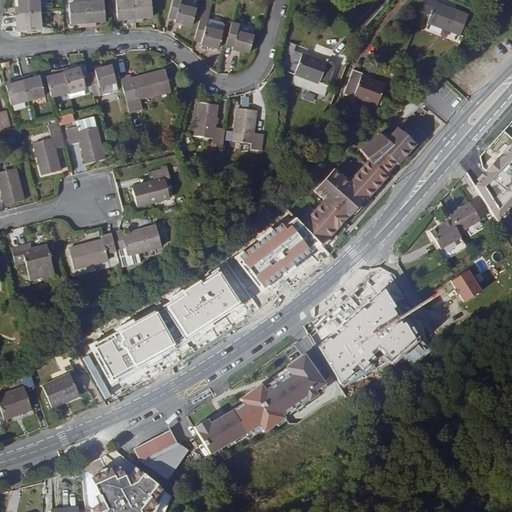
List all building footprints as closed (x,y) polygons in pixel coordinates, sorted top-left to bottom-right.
[(21,0),(22,1),(17,2),(18,9),(41,7),(40,0),(21,0)] [(89,0),(72,0),(74,18),(82,17),(83,21),(92,20),(89,0)] [(108,15),(106,0),(89,0),(92,20),(99,20),(99,15),(108,15)] [(139,16),(137,0),(119,0),(121,14),(130,13),(131,17),(139,16)] [(155,10),(153,0),(137,0),(139,16),(146,15),(145,11),(155,10)] [(171,0),(169,11),(176,13),(175,15),(192,20),(197,2),(189,0),(171,0)] [(204,0),(196,33),(202,35),(201,37),(219,42),(224,25),(207,20),(211,0),(204,0)] [(424,0),(423,3),(433,7),(429,15),(461,27),(469,8),(453,1),(451,5),(440,0),(424,0)] [(41,7),(18,9),(19,21),(23,21),(24,26),(43,24),(41,7)] [(232,17),(227,38),(234,40),(233,42),(251,47),(255,30),(238,25),(240,19),(232,17)] [(329,82),(338,58),(328,54),(328,56),(305,48),(297,69),(329,82)] [(97,63),(98,65),(92,66),(97,87),(104,85),(102,80),(119,75),(114,58),(97,63)] [(73,86),(86,82),(89,81),(83,62),(74,65),(73,61),(66,63),(73,86)] [(135,73),(134,68),(125,70),(129,86),(139,84),(140,91),(174,82),(168,62),(152,66),(152,68),(135,73)] [(51,71),(55,90),(73,86),(66,63),(59,65),(60,68),(51,71)] [(363,68),(355,64),(345,87),(378,100),(386,79),(362,70),(363,68)] [(326,90),(329,82),(297,69),(294,77),(326,90)] [(34,75),(33,71),(26,73),(32,94),(49,90),(44,72),(34,75)] [(32,94),(26,73),(18,75),(19,78),(10,81),(15,99),(32,94)] [(435,90),(453,111),(465,100),(447,80),(435,90)] [(88,89),(86,82),(73,86),(74,92),(88,89)] [(224,137),(226,122),(216,121),(219,99),(200,96),(196,128),(215,130),(214,136),(224,137)] [(236,134),(255,136),(254,141),(263,143),(264,128),(256,127),(258,104),(239,102),(236,134)] [(0,118),(2,117),(4,122),(13,119),(9,103),(0,105),(0,118)] [(99,120),(81,125),(80,120),(71,122),(75,138),(84,135),(89,157),(108,152),(99,120)] [(64,163),(60,150),(70,147),(64,124),(54,126),(56,131),(37,136),(46,168),(64,163)] [(0,180),(3,179),(8,199),(27,194),(19,163),(0,168),(0,167),(0,180)] [(173,173),(170,163),(155,167),(158,177),(137,182),(141,200),(173,192),(168,174),(173,173)] [(450,212),(451,214),(460,229),(469,223),(473,230),(486,222),(471,199),(450,212)] [(443,243),(462,232),(460,229),(451,214),(433,226),(443,243)] [(270,253),(282,268),(290,262),(292,265),(308,253),(306,250),(314,244),(300,228),(270,253)] [(143,256),(166,250),(161,230),(145,235),(145,237),(128,241),(127,237),(118,240),(122,256),(131,253),(133,259),(143,256)] [(29,256),(31,265),(54,259),(48,237),(34,241),(33,239),(15,243),(19,259),(29,256)] [(113,264),(112,258),(122,256),(118,240),(108,242),(109,247),(93,251),(92,248),(74,253),(80,273),(113,264)] [(131,253),(122,256),(127,271),(146,266),(143,256),(133,259),(131,253)] [(266,271),(257,255),(239,265),(249,281),(266,271)] [(209,256),(204,260),(208,266),(213,263),(209,256)] [(31,265),(33,272),(56,266),(54,259),(31,265)] [(193,297),(202,313),(220,302),(210,287),(193,297)] [(346,350),(373,334),(362,313),(334,329),(346,350)] [(162,331),(145,339),(155,360),(183,347),(174,328),(163,333),(162,331)] [(84,350),(93,370),(105,364),(109,372),(138,358),(129,340),(100,355),(95,344),(84,350)] [(313,393),(298,361),(283,369),(286,373),(274,379),(272,375),(254,385),(264,406),(285,401),(283,398),(295,392),(299,397),(313,393)] [(81,389),(73,369),(46,381),(55,402),(67,397),(66,395),(81,389)] [(286,373),(283,369),(272,375),(274,379),(286,373)] [(34,406),(26,382),(0,390),(0,399),(5,415),(34,406)] [(185,450),(175,441),(169,428),(133,447),(140,459),(162,479),(185,450)] [(219,430),(201,439),(207,449),(224,439),(219,430)] [(106,511),(138,511),(133,495),(104,504),(106,511)]
